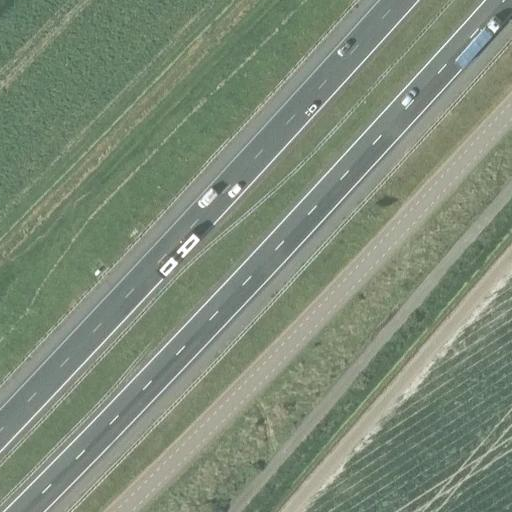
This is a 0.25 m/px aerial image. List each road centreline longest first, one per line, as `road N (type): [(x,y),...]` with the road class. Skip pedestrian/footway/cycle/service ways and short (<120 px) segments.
road 1 (motorway): [(23,511),(503,0)]
road 2 (motorway): [(398,0),(0,430)]
road 3 (unclassified): [(123,511),(511,110)]
road 4 (unclassified): [(511,187),(232,511)]
